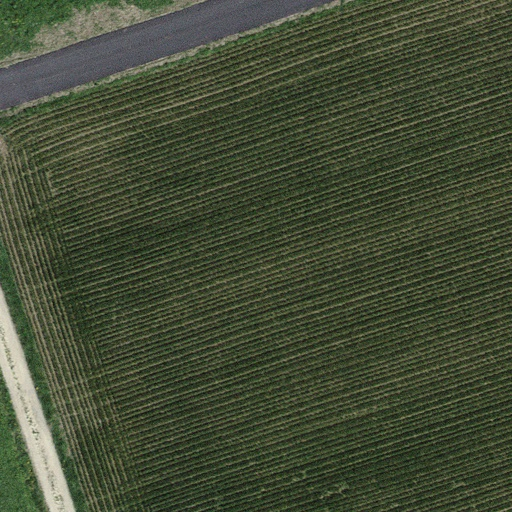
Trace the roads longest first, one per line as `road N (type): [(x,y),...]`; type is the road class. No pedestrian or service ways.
road 1 (unclassified): [(0,85),(290,0)]
road 2 (track): [(62,511),(0,323)]
